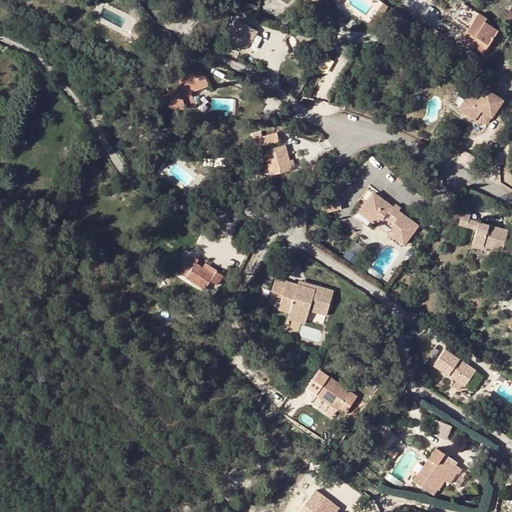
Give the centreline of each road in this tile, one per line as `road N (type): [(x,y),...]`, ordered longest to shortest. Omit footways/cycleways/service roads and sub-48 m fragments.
road 1 (residential): [(291,231),(257,215),(184,208),(133,184),(84,109),(28,50),(0,37)]
road 2 (residential): [(511,446),(417,389),(389,305),(291,231)]
road 3 (residential): [(179,33),(306,112),(355,132)]
road 4 (residential): [(355,132),(405,145),(511,204)]
